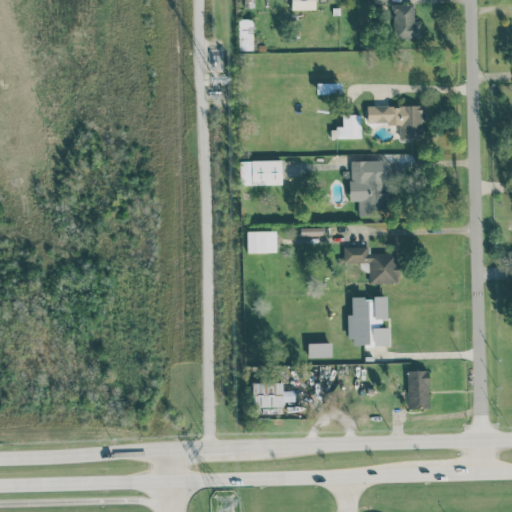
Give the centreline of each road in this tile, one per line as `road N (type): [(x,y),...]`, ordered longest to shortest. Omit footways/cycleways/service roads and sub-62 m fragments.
road 1 (residential): [(470,0),(483,475)]
road 2 (residential): [(200,0),(211,457)]
road 3 (secondary): [(0,487),(415,477)]
road 4 (secondary): [(511,449),(233,456)]
road 5 (secondary): [(172,458),(0,461)]
road 6 (secondary): [(0,502),(134,499),(165,511)]
